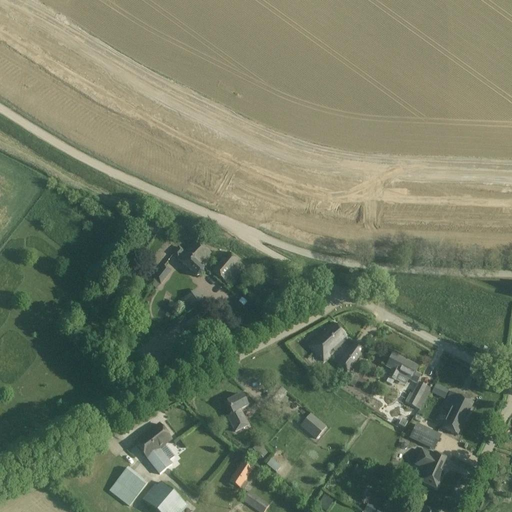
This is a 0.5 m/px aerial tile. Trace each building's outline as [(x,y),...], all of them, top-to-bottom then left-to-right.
[(162,227),(151,219),(147,225),(152,228),(153,227),(159,231),(162,227)] [(195,241),(184,253),(199,268),(211,254),(195,241)] [(203,271),(199,268),(184,253),(178,248),(173,255),(178,260),(189,271),(196,278),(200,277),(203,274),(203,271)] [(245,268),(228,254),(213,273),(222,280),(229,286),(245,268)] [(171,272),(164,266),(153,280),(156,282),(155,282),(160,286),(171,272)] [(107,286),(100,296),(107,301),(114,292),(107,286)] [(198,291),(187,295),(190,306),(201,302),(198,291)] [(205,335),(196,321),(186,328),(196,342),(205,335)] [(348,340),(333,324),(308,347),(323,363),(348,340)] [(365,350),(355,342),(347,353),(346,353),(340,362),(350,369),(365,350)] [(398,374),(409,380),(408,380),(416,385),(421,376),(415,374),(418,368),(393,355),(386,368),(392,371),(386,383),(391,386),(394,381),(398,374)] [(172,365),(168,357),(155,364),(159,372),(172,365)] [(145,369),(131,376),(134,381),(141,378),(142,379),(149,376),(145,369)] [(126,381),(122,372),(116,375),(121,383),(126,381)] [(431,390),(418,383),(412,395),(410,394),(405,403),(419,410),(426,400),(427,399),(431,390)] [(285,392),(277,385),(267,397),(277,406),(281,402),(285,397),(287,394),(285,392)] [(447,392),(436,386),(433,393),(444,398),(447,393),(448,392),(447,392)] [(449,412),(442,429),(457,437),(473,404),(450,393),(445,402),(442,409),(449,412)] [(248,408),(241,395),(227,403),(233,415),(227,418),(232,427),(235,433),(248,427),(240,412),(248,408)] [(326,428),(310,415),(301,427),(317,439),(326,428)] [(159,476),(171,466),(168,462),(174,458),(165,446),(171,441),(159,425),(135,444),(159,476)] [(431,433),(416,425),(410,439),(425,446),(431,433)] [(262,458),(268,453),(258,443),(253,448),(262,458)] [(446,459),(423,449),(422,452),(421,452),(415,466),(426,471),(420,482),(436,490),(443,474),(440,472),(446,459)] [(252,471),(242,464),(230,483),(243,492),(247,485),(244,483),(252,471)] [(148,484),(128,469),(109,492),(129,508),(148,484)] [(183,511),(188,506),(160,483),(157,487),(155,486),(142,501),(154,511),(183,511)] [(264,511),(269,506),(249,492),(242,501),(257,511),(264,511)] [(326,511),(333,501),(324,495),(317,506),(326,511)]
